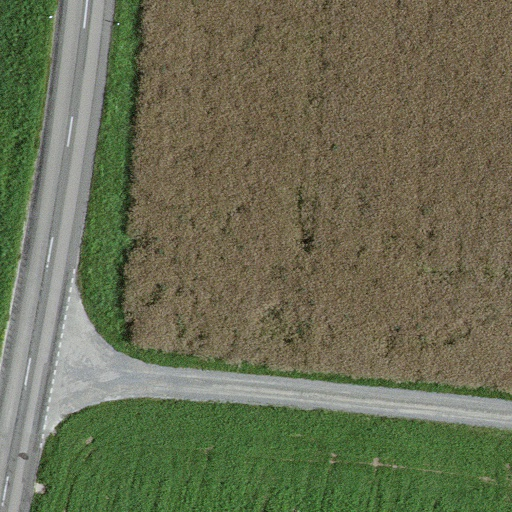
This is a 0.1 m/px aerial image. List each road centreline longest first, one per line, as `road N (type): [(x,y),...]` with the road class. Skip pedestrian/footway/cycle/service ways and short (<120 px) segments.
road 1 (tertiary): [(85,0),(78,84),(0,511)]
road 2 (track): [(511,415),(27,367)]
